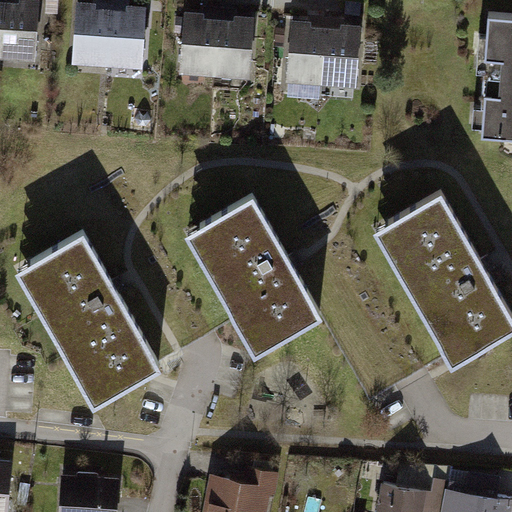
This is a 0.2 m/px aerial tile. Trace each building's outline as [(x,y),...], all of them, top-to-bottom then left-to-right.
[(22,0),(22,3),(5,2),(2,50),(36,53),(39,0),(22,0)] [(96,3),(79,2),(76,55),(110,57),(113,10),(96,8),(96,3)] [(129,11),(113,10),(110,57),(143,60),(147,7),(130,6),(129,11)] [(511,12),(490,11),(488,33),(491,33),(488,69),(486,69),(483,105),(486,105),(484,132),(511,133),(511,12)] [(205,13),(188,12),(187,18),(180,17),(179,30),(186,31),(183,65),(216,67),(220,19),(204,18),(205,13)] [(237,21),(220,19),(216,67),(251,70),(255,17),(237,15),(237,21)] [(311,21),(294,20),(290,73),(324,76),(327,28),(311,27),(311,21)] [(344,29),(327,28),(324,76),(357,79),(362,25),(344,23),(344,29)] [(511,309),(442,189),(390,219),(404,244),(391,251),(419,299),(432,292),(440,305),(427,313),(437,330),(450,323),(466,351),(511,324),(511,309)] [(254,193),(201,223),(216,248),(203,255),(213,272),(226,265),(234,279),(221,287),(243,323),(256,316),(270,340),(322,310),(254,193)] [(85,229),(32,260),(49,288),(36,295),(46,313),(59,306),(67,319),(54,327),(82,374),(94,367),(109,391),(161,361),(85,229)] [(0,508),(7,509),(12,461),(0,460),(0,508)] [(409,485),(386,481),(379,511),(422,511),(424,505),(445,508),(452,466),(402,462),(402,472),(411,472),(409,485)] [(455,466),(452,466),(445,508),(444,511),(504,511),(505,511),(511,511),(511,496),(500,493),(499,496),(466,489),(466,490),(451,487),(455,466)] [(209,511),(263,511),(268,486),(216,476),(209,511)] [(116,511),(118,481),(65,477),(62,511),(116,511)]
